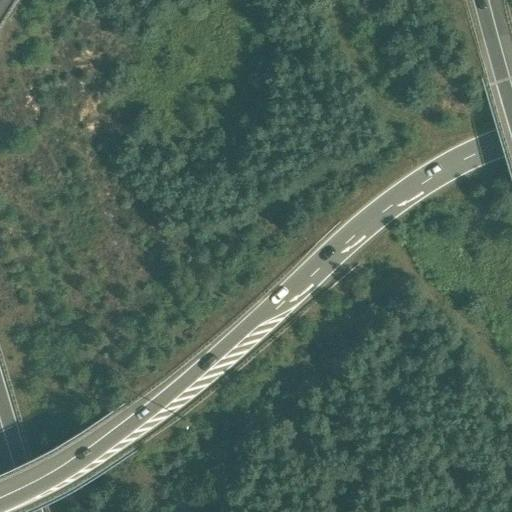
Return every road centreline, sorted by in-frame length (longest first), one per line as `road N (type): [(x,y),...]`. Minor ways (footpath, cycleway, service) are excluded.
road 1 (motorway): [(511,140),(395,201),(177,393),(0,500)]
road 2 (motorway): [(511,121),(480,0)]
